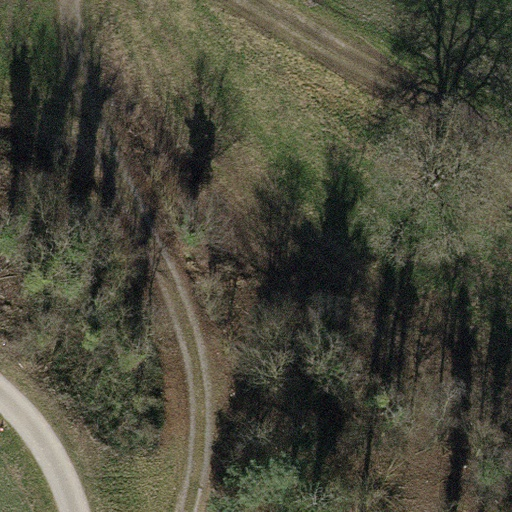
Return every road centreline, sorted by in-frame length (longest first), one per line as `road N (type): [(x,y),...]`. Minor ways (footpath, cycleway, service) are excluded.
road 1 (track): [(80,0),(82,67),(168,285),(198,409),(184,511)]
road 2 (track): [(511,160),(224,0)]
